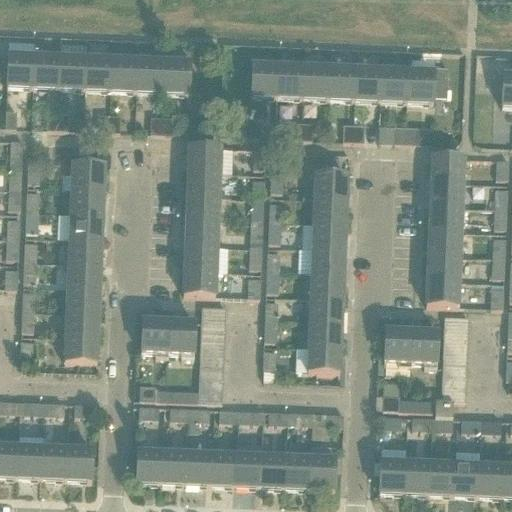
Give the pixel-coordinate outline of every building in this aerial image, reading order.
[(8,47),(7,57),(21,58),(20,63),(33,63),(34,48),(8,47)] [(33,63),(32,95),(33,95),(48,95),(55,96),(58,96),(59,59),(59,50),(60,49),(34,48),(33,63)] [(85,50),(60,49),(59,59),(72,60),(72,65),(85,65),(85,60),(85,50)] [(28,95),(32,95),(33,63),(20,63),(21,58),(7,57),(7,77),(6,89),(6,94),(7,94),(28,95)] [(80,97),(83,97),(85,65),(72,65),(72,60),(59,59),(58,96),(59,96),(80,97)] [(105,98),(110,98),(111,66),(98,66),(98,61),(85,60),(85,65),(83,97),(85,97),(105,98)] [(132,99),(135,99),(136,67),(124,67),(124,62),(111,61),(111,66),(110,98),(132,99)] [(157,100),(161,100),(162,68),(149,68),(149,63),(137,62),(136,67),(135,99),(136,99),(157,100)] [(162,68),(161,100),(162,100),(183,101),(188,101),(189,69),(175,69),(175,64),(162,64),(162,68)] [(273,105),(276,105),(278,73),(264,73),(265,68),(252,67),(250,104),(273,104),(273,105)] [(276,105),(302,106),(303,74),(290,74),(291,69),(278,68),(278,73),(276,105)] [(302,106),(328,107),(329,75),(316,75),(316,70),(303,69),(303,74),(302,106)] [(328,107),(354,108),(355,76),(342,76),(342,71),(329,70),(329,75),(328,107)] [(354,108),(380,109),(381,77),(368,77),(368,72),(355,71),(355,76),(354,108)] [(380,109),(405,110),(406,78),(394,78),(394,73),(381,72),(381,77),(380,109)] [(406,78),(405,110),(432,111),(433,104),(445,104),(445,105),(447,105),(448,75),(432,74),(432,79),(419,79),(420,74),(407,73),(406,78)] [(511,114),(511,77),(502,77),(501,114),(511,114)] [(57,120),(58,96),(55,96),(48,95),(47,120),(57,120)] [(4,135),(15,135),(16,118),(5,118),(4,135)] [(46,137),(57,137),(57,120),(47,120),(46,137)] [(57,120),(57,137),(67,137),(68,121),(57,120)] [(172,120),(172,125),(171,142),(184,142),(185,120),(172,120)] [(98,139),(108,139),(109,123),(99,122),(98,139)] [(109,123),(108,139),(119,139),(120,123),(109,123)] [(150,141),(160,141),(161,125),(150,124),(150,141)] [(161,125),(160,141),(171,142),(172,125),(161,125)] [(249,145),(260,145),(260,128),(249,128),(249,145)] [(291,146),(301,147),(302,130),(291,129),(291,146)] [(302,130),(301,147),(312,147),(312,130),(302,130)] [(342,148),(353,149),(353,132),(343,131),(342,148)] [(353,132),(353,149),(364,149),(364,132),(353,132)] [(394,150),(404,151),(405,134),(395,133),(394,150)] [(405,134),(404,151),(415,151),(416,134),(405,134)] [(10,147),(9,166),(21,167),(22,148),(10,147)] [(188,155),(187,179),(219,180),(220,155),(188,154),(188,155)] [(253,156),(252,175),(264,176),(265,158),(265,156),(253,156)] [(432,165),(431,190),(462,191),(463,165),(431,164),(431,165),(432,165)] [(496,166),(495,186),(507,186),(508,167),(496,166)] [(27,171),(27,189),(39,190),(40,169),(27,169),(27,171)] [(72,182),(71,197),(102,198),(103,177),(104,173),(72,171),(72,182)] [(9,176),(8,196),(20,197),(21,177),(9,176)] [(187,179),(187,204),(218,205),(219,180),(187,179)] [(270,179),(269,199),(281,200),(282,180),(270,179)] [(314,182),(313,207),(344,208),(345,188),(346,188),(346,183),(314,182)] [(252,187),(251,206),(263,207),(264,187),(252,187)] [(431,190),(430,215),(461,216),(462,191),(431,190)] [(8,196),(7,216),(20,217),(20,197),(8,196)] [(494,196),(494,216),(506,216),(506,196),(494,196)] [(71,197),(70,222),(101,223),(102,198),(71,197)] [(26,199),(26,219),(38,219),(38,199),(26,199)] [(187,204),(186,227),(217,228),(218,205),(187,204)] [(251,206),(250,226),(262,227),(263,207),(251,206)] [(313,207),(312,232),(343,233),(344,208),(313,207)] [(269,210),(268,230),(280,231),(280,211),(269,210)] [(430,215),(429,239),(460,240),(461,216),(430,215)] [(494,216),(493,235),(505,236),(506,216),(494,216)] [(26,219),(25,239),(37,239),(37,230),(49,230),(49,220),(38,220),(38,219),(26,219)] [(57,221),(56,245),(69,246),(100,247),(101,223),(70,222),(57,221)] [(7,226),(6,245),(18,246),(19,226),(7,226)] [(186,227),(185,253),(216,254),(217,228),(186,227)] [(268,230),(267,250),(279,251),(280,231),(268,230)] [(312,232),(311,256),(342,258),(343,233),(312,232)] [(250,236),(249,256),(261,256),(262,236),(250,236)] [(429,239),(428,264),(459,265),(460,240),(429,239)] [(6,245),(6,265),(18,266),(18,246),(6,245)] [(492,245),(492,265),(504,265),(504,245),(492,245)] [(69,246),(68,271),(99,272),(100,247),(69,246)] [(24,249),(24,269),(36,270),(37,250),(24,249)] [(185,253),(184,278),(215,279),(216,254),(185,253)] [(249,256),(248,275),(260,276),(261,256),(249,256)] [(311,256),(310,281),(341,282),(342,258),(311,256)] [(267,259),(266,279),(278,280),(279,260),(267,259)] [(428,264),(427,288),(458,289),(459,265),(428,264)] [(492,265),(491,285),(503,285),(504,265),(492,265)] [(24,269),(23,289),(35,290),(36,270),(24,269)] [(68,271),(67,295),(98,296),(99,272),(68,271)] [(5,276),(4,296),(16,297),(17,277),(5,276)] [(215,279),(184,278),(183,298),(182,298),(182,302),(214,304),(215,279)] [(266,279),(265,299),(277,300),(278,280),(266,279)] [(310,281),(309,306),(340,307),(341,282),(310,281)] [(248,285),(247,305),(259,305),(260,285),(248,285)] [(458,289),(427,288),(426,308),(425,308),(425,312),(457,314),(458,289)] [(67,295),(66,320),(97,321),(98,296),(67,295)] [(490,296),(489,315),(502,316),(502,296),(490,296)] [(23,299),(22,318),(34,319),(35,299),(23,299)] [(309,306),(309,330),(340,331),(340,307),(309,306)] [(265,309),(264,328),(276,329),(277,309),(265,309)] [(201,313),(201,325),(224,326),(225,314),(201,313)] [(34,319),(22,318),(21,339),(33,339),(34,319)] [(66,320),(65,344),(96,345),(97,321),(66,320)] [(444,323),(443,335),(467,336),(468,324),(444,323)] [(201,325),(200,338),(224,338),(224,326),(201,325)] [(154,365),(167,365),(168,328),(167,328),(167,330),(146,329),(146,328),(142,327),(140,359),(155,360),(154,365)] [(168,328),(167,365),(168,360),(180,361),(180,366),(193,366),(194,329),(193,329),(193,331),(172,330),(173,328),(168,328)] [(277,329),(265,329),(264,349),(276,349),(277,329)] [(309,330),(308,355),(339,356),(340,331),(309,330)] [(443,335),(443,348),(467,348),(467,336),(443,335)] [(384,369),(383,383),(410,384),(410,370),(411,338),(410,338),(410,340),(390,339),(390,337),(385,337),(383,369),(384,369)] [(200,338),(200,350),(223,350),(224,338),(200,338)] [(411,338),(410,370),(423,370),(423,376),(436,376),(438,339),(436,339),(436,340),(416,340),(416,338),(411,338)] [(96,345),(65,344),(64,369),(96,371),(96,369),(95,369),(96,345)] [(21,348),(20,368),(32,368),(33,349),(21,348)] [(443,348),(442,360),(466,361),(467,348),(443,348)] [(200,350),(199,362),(223,363),(223,350),(200,350)] [(295,354),(294,378),(307,379),(307,380),(338,381),(338,380),(339,356),(308,355),(295,354)] [(264,359),(263,378),(275,378),(276,359),(264,359)] [(442,360),(442,372),(466,373),(466,361),(442,360)] [(199,362),(199,374),(223,375),(223,363),(199,362)] [(442,372),(441,384),(465,385),(466,373),(442,372)] [(199,374),(198,386),(222,387),(223,375),(199,374)] [(441,384),(441,396),(465,397),(465,385),(441,384)] [(198,386),(198,398),(222,399),(222,387),(198,386)] [(138,408),(165,409),(166,397),(155,397),(155,394),(139,393),(138,408)] [(441,396),(440,408),(453,408),(464,409),(465,397),(441,396)] [(165,409),(197,410),(198,399),(166,397),(165,409)] [(197,410),(221,411),(222,399),(198,398),(198,399),(197,410)] [(382,417),(408,418),(408,407),(398,406),(398,404),(382,403),(382,417)] [(408,418),(435,419),(435,408),(408,407),(408,418)] [(435,408),(435,419),(434,426),(452,427),(453,408),(440,408),(435,407),(435,408)] [(0,408),(0,419),(14,420),(14,409),(0,408)] [(24,409),(23,421),(43,422),(43,410),(24,409)] [(43,410),(43,422),(63,422),(63,411),(43,410)] [(74,411),(73,423),(93,424),(93,412),(90,412),(74,411)] [(138,426),(157,427),(158,415),(138,414),(138,426)] [(170,427),(189,428),(190,416),(170,415),(170,427)] [(190,416),(189,428),(209,429),(210,417),(190,416)] [(218,429),(237,430),(237,418),(218,417),(218,429)] [(237,418),(237,430),(257,431),(258,419),(237,418)] [(267,431),(286,432),(286,420),(268,419),(267,431)] [(286,420),(286,432),(307,433),(308,421),(286,420)] [(336,422),(317,421),(317,433),(336,434),(336,422)] [(381,423),(381,435),(400,436),(400,424),(381,423)] [(431,438),(431,426),(412,425),(412,437),(431,438)] [(451,438),(452,427),(434,426),(431,426),(431,438),(451,438)] [(461,439),(480,440),(480,428),(461,427),(461,439)] [(480,428),(480,440),(500,441),(501,429),(480,428)] [(0,484),(17,485),(18,454),(0,453),(0,484)] [(17,485),(41,486),(43,455),(18,454),(17,485)] [(380,469),(379,501),(381,501),(381,499),(404,500),(405,470),(404,470),(404,455),(380,454),(380,469)] [(41,486),(66,487),(67,456),(43,455),(41,486)] [(67,456),(66,487),(86,488),(86,489),(90,489),(92,457),(67,456)] [(454,472),(453,502),(478,503),(479,473),(479,458),(455,457),(454,472)] [(138,490),(160,491),(161,460),(137,459),(135,491),(138,491),(138,490)] [(160,491),(185,492),(186,461),(161,460),(160,491)] [(185,492),(209,493),(210,462),(186,461),(185,492)] [(209,493),(234,494),(235,463),(210,462),(209,493)] [(234,494),(258,495),(260,464),(235,463),(234,494)] [(258,495),(284,496),(285,465),(260,464),(258,495)] [(284,496),(308,497),(309,466),(285,465),(284,496)] [(309,466),(308,497),(328,497),(328,498),(333,499),(334,467),(309,466)] [(404,500),(428,501),(429,471),(405,470),(404,500)] [(428,501),(453,502),(454,472),(429,471),(428,501)] [(478,503),(502,504),(503,474),(479,473),(478,503)] [(502,504),(511,504),(511,473),(503,474),(502,504)]
